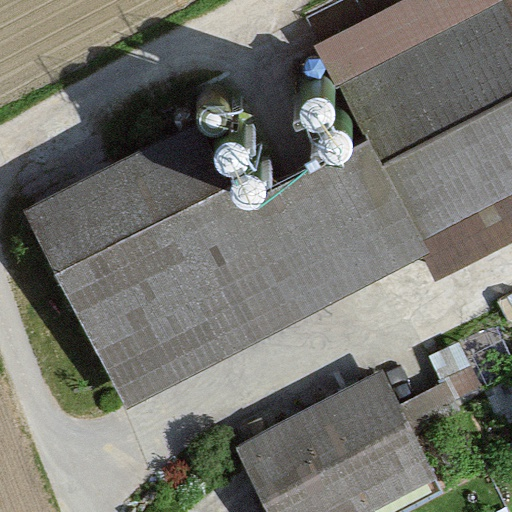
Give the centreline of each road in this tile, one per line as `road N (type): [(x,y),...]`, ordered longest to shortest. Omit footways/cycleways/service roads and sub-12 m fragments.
road 1 (track): [(61,467),(511,263)]
road 2 (track): [(0,152),(293,0)]
road 3 (unclassified): [(0,306),(78,511)]
